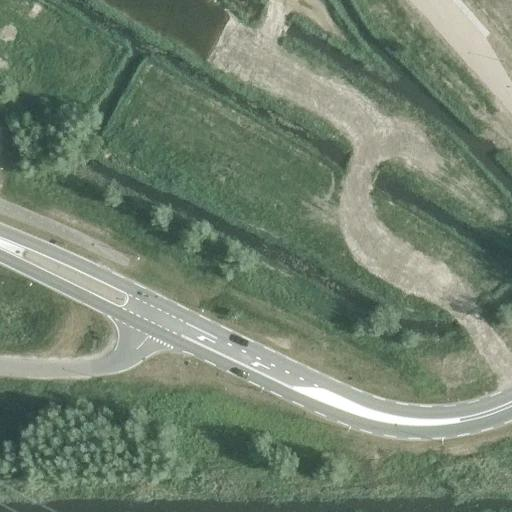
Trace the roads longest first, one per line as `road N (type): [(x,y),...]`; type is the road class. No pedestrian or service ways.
road 1 (secondary): [(148,331),(355,423),(409,433),(468,418)]
road 2 (secondary): [(468,418),(360,399),(160,306)]
road 3 (secondary): [(160,306),(29,243),(0,239)]
road 4 (secondary): [(0,254),(148,331)]
road 5 (unclassified): [(0,366),(100,369),(120,361),(148,331)]
road 6 (unclassified): [(427,0),(511,100)]
